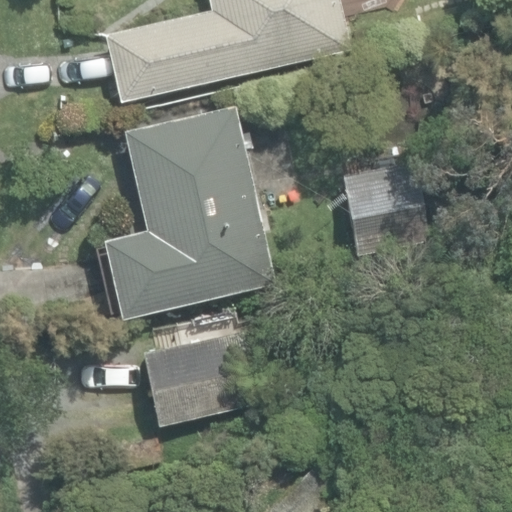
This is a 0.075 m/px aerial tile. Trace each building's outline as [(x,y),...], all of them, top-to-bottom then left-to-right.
[(103,32),(117,101),(350,50),(339,0),(205,0),(208,9),(103,32)] [(100,238),(118,318),(273,283),(232,104),(123,129),(145,228),(100,238)] [(338,173),(352,252),(425,239),(411,160),(338,173)] [(142,348),(159,424),(257,402),(240,326),(142,348)] [(264,511),(335,511),(362,489),(330,453),(264,511)]
